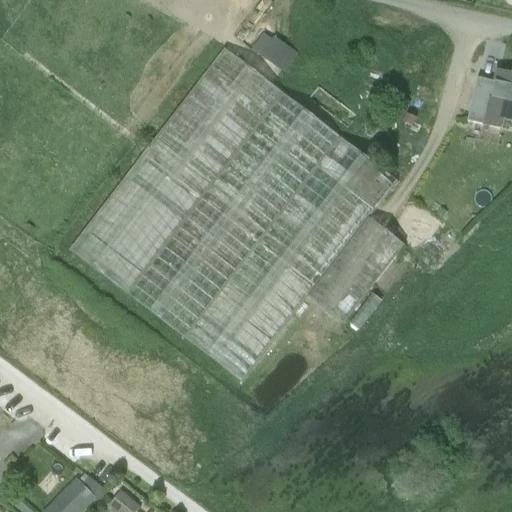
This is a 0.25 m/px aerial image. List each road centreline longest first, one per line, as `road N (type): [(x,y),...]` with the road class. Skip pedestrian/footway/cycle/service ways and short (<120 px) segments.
road 1 (unclassified): [(0,367),(187,511)]
road 2 (unclassified): [(511,27),(389,0)]
